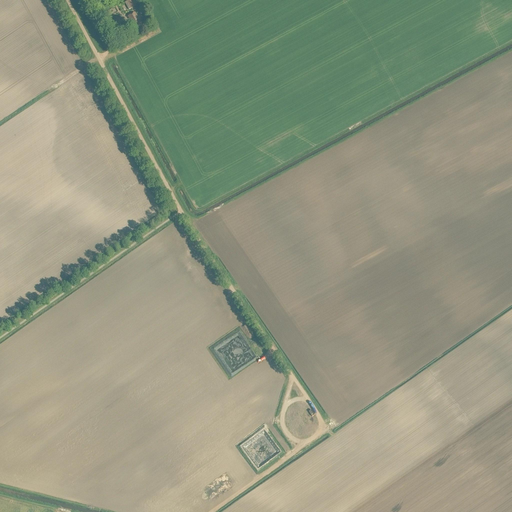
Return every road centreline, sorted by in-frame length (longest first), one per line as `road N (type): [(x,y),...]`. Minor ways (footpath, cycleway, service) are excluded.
road 1 (unclassified): [(68,0),(180,211),(292,377)]
road 2 (track): [(307,441),(210,511)]
